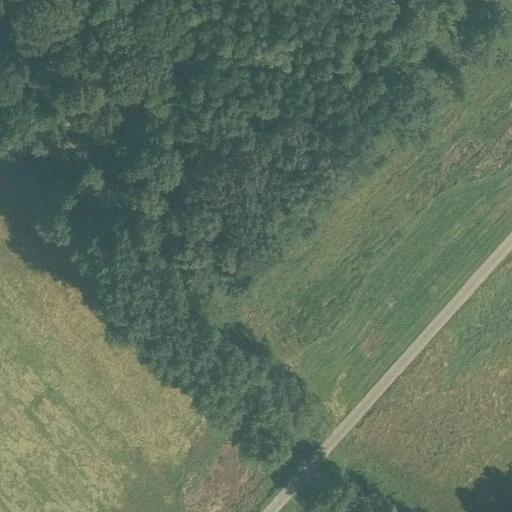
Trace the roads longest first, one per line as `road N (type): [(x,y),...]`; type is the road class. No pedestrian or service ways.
road 1 (track): [(294,486),(0,167)]
road 2 (track): [(511,240),(272,511)]
